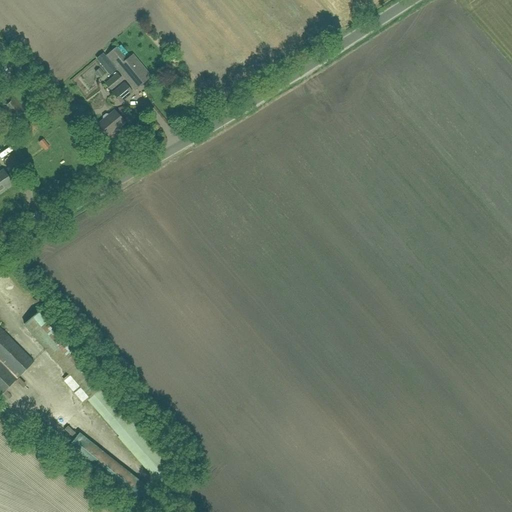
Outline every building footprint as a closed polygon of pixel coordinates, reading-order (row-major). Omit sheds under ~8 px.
[(116,69),(116,70),(134,91),(149,78),(136,63),(131,57),(126,61),(121,55),(111,63),(116,69)] [(111,74),(114,72),(108,64),(104,66),(111,74)] [(109,89),(121,79),(116,74),(105,84),(109,89)] [(119,103),(131,93),(124,85),(112,95),(119,103)] [(0,109),(15,129),(35,114),(17,90),(0,102),(0,109)] [(68,104),(65,116),(83,119),(86,107),(68,104)] [(102,120),(97,125),(107,137),(123,124),(113,111),(107,116),(106,115),(104,115),(101,117),(101,119),(102,120)] [(31,132),(38,126),(39,126),(35,121),(28,127),(31,132)] [(45,151),(49,148),(43,139),(38,143),(45,151)] [(3,159),(10,169),(19,162),(12,153),(3,159)] [(0,192),(11,184),(2,171),(0,172),(0,192)] [(87,399),(89,398),(162,484),(180,469),(106,384),(42,308),(23,324),(87,399)] [(0,395),(33,362),(0,329),(0,395)] [(7,393),(4,396),(10,403),(14,400),(7,393)] [(70,435),(75,432),(71,426),(66,429),(70,435)]
